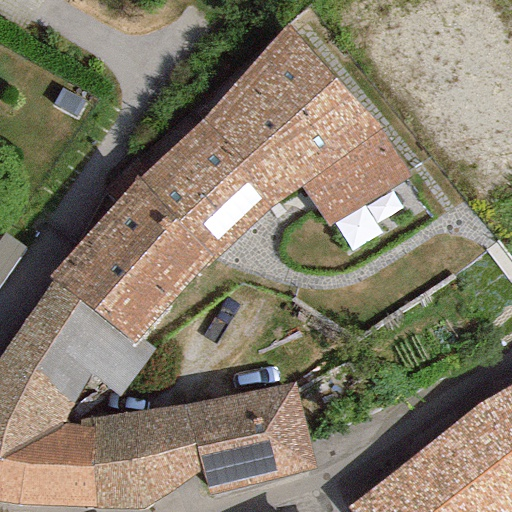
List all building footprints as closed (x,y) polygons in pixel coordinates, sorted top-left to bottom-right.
[(303,187),(330,229),(409,177),(378,132),(285,29),(207,119),(138,181),(47,279),(51,283),(131,347),(140,338),(213,260),(303,187)] [(131,347),(51,283),(37,298),(0,356),(0,501),(18,504),(95,509),(89,427),(79,426),(63,423),(89,376),(118,397),(155,350),(140,338),(131,347)] [(200,473),(208,496),(314,469),(293,384),(184,406),(200,473)] [(346,508),(350,511),(511,511),(511,388),(478,406),(346,508)] [(95,509),(143,509),(180,483),(200,473),(184,406),(174,407),(79,420),(79,426),(89,427),(95,509)]
